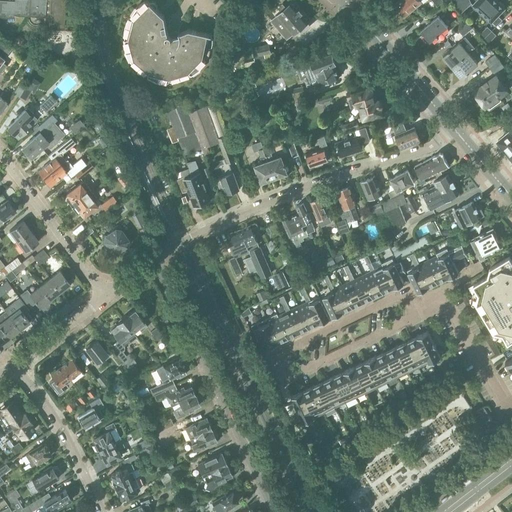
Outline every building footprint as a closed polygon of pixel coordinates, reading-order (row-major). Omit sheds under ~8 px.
[(0,0),(0,15),(13,17),(13,14),(44,16),(44,21),(48,21),(48,26),(63,27),(64,0),(0,0)] [(169,34),(168,34),(164,15),(148,0),(146,0),(137,6),(131,15),(133,17),(127,37),(125,38),(126,49),(131,59),(133,59),(148,73),(148,75),(158,80),(169,80),(170,78),(189,72),(191,74),(201,67),(206,57),(204,56),(210,33),(189,29),(180,32),(179,32),(176,31),(172,32),(170,35),(170,34),(169,34)] [(398,0),(400,3),(398,5),(404,13),(420,0),(421,0),(423,3),(426,0),(432,0),(437,6),(444,1),(443,0),(398,0)] [(469,0),(451,0),(461,12),(471,3),(469,0)] [(477,0),(473,5),(484,16),(485,15),(490,20),(489,21),(491,23),(492,22),(496,26),(503,20),(498,15),(505,8),(504,7),(505,6),(500,1),(499,2),(498,1),(496,0),(477,0)] [(278,28),(300,9),(299,9),(299,10),(292,2),(286,7),(283,4),(278,7),(281,11),(276,15),(277,15),(271,20),(272,21),(272,23),(275,26),(277,26),(278,28)] [(302,12),(300,9),(278,28),(282,32),(281,34),(284,37),(286,37),(287,38),(293,33),(293,34),(300,28),(303,32),(310,25),(307,22),(308,21),(301,13),(302,12)] [(429,41),(447,27),(438,16),(420,30),(429,41)] [(458,30),(463,36),(473,27),(467,21),(458,30)] [(483,39),(492,31),(487,26),(479,35),(483,39)] [(492,31),(483,39),(488,44),(496,35),(492,31)] [(0,62),(2,59),(10,49),(0,41),(0,62)] [(451,67),(468,53),(459,42),(443,56),(451,67)] [(253,55),(271,52),(269,45),(252,48),(253,55)] [(306,61),(303,52),(290,57),(294,66),(306,61)] [(309,77),(305,79),(308,88),(338,76),(333,63),(335,62),(331,52),(304,63),(309,77)] [(477,63),(468,53),(451,67),(461,77),(477,63)] [(490,67),(499,61),(495,54),(485,61),(490,67)] [(24,65),(28,61),(22,56),(18,61),(24,65)] [(504,67),(499,61),(490,67),(494,74),(504,67)] [(473,91),(485,108),(486,107),(487,108),(500,98),(499,97),(508,90),(496,74),(473,91)] [(26,86),(20,82),(13,93),(19,97),(26,86)] [(32,89),(26,86),(19,97),(26,100),(32,89)] [(295,102),(306,99),(303,86),(292,89),(295,102)] [(360,104),(374,100),(371,86),(346,93),(350,108),(359,105),(360,104)] [(319,103),(332,99),(330,92),(317,96),(319,103)] [(50,95),(40,105),(46,111),(56,101),(50,95)] [(360,104),(359,105),(362,113),(357,114),(359,120),(382,114),(380,108),(382,105),(381,100),(377,99),(374,100),(360,104)] [(226,162),(228,162),(233,159),(224,135),(226,134),(217,111),(217,101),(188,112),(184,102),(166,109),(167,111),(169,117),(173,126),(178,139),(184,155),(201,148),(207,146),(218,141),(224,158),(226,162)] [(12,134),(13,133),(18,138),(37,119),(32,115),(33,114),(27,108),(8,127),(8,128),(7,129),(12,134)] [(37,127),(41,132),(35,138),(34,136),(22,148),(31,158),(43,146),(42,145),(44,143),(48,146),(50,147),(56,141),(56,140),(58,138),(62,143),(67,140),(62,134),(53,123),(57,120),(51,114),(37,127)] [(396,132),(392,119),(380,122),(383,135),(396,132)] [(101,130),(106,126),(101,121),(97,125),(101,130)] [(357,121),(340,126),(342,132),(359,127),(357,121)] [(173,126),(168,128),(173,141),(178,139),(173,126)] [(396,134),(402,149),(420,141),(414,126),(396,134)] [(337,145),(336,145),(337,147),(337,146),(341,156),(361,150),(359,144),(369,140),(365,127),(358,129),(361,137),(357,138),(356,136),(336,142),(337,145)] [(511,128),(498,140),(506,151),(511,145),(511,128)] [(105,135),(101,138),(107,145),(110,143),(105,135)] [(306,154),(310,166),(327,160),(325,155),(329,153),(323,136),(317,139),(320,149),(306,154)] [(67,140),(62,143),(48,155),(48,156),(50,154),(53,159),(38,171),(44,178),(66,160),(60,153),(62,151),(62,152),(75,142),(70,137),(67,140)] [(297,157),(292,141),(287,143),(292,158),(297,157)] [(207,146),(201,148),(205,157),(211,155),(207,146)] [(281,156),(273,159),(271,153),(270,153),(268,146),(263,148),(274,178),(287,173),(281,156)] [(260,156),(262,163),(254,166),(261,183),(274,178),(263,148),(258,150),(258,151),(260,156)] [(412,171),(419,185),(431,180),(430,176),(435,173),(437,176),(441,173),(440,171),(449,166),(443,154),(443,153),(440,152),(440,153),(415,166),(416,169),(412,171)] [(71,167),(66,160),(44,178),(49,184),(66,170),(70,175),(85,162),(82,158),(71,167)] [(226,162),(224,158),(211,163),(216,177),(215,178),(219,188),(223,186),(226,193),(239,188),(232,172),(228,162),(226,162)] [(195,160),(187,162),(189,168),(202,202),(203,202),(205,203),(208,202),(209,199),(210,199),(200,172),(199,172),(195,160)] [(79,179),(94,167),(90,162),(75,174),(79,179)] [(209,166),(202,169),(205,179),(212,176),(209,166)] [(189,168),(181,171),(184,178),(178,180),(183,191),(188,189),(194,205),(195,205),(197,206),(200,205),(201,202),(202,202),(189,168)] [(407,170),(390,178),(398,194),(403,191),(402,188),(413,182),(407,170)] [(432,188),(436,195),(454,186),(455,186),(453,181),(452,182),(448,174),(434,181),(436,185),(432,188)] [(381,194),(374,176),(360,181),(368,199),(381,194)] [(71,207),(91,191),(83,180),(66,193),(69,198),(66,200),(71,207)] [(356,204),(349,186),(336,191),(342,208),(339,210),(342,220),(337,221),(341,233),(348,230),(345,221),(357,217),(353,205),(356,204)] [(458,193),(454,186),(436,195),(432,188),(428,190),(420,194),(421,196),(424,195),(430,208),(458,193)] [(397,194),(395,189),(388,192),(391,197),(397,194)] [(91,191),(71,207),(76,214),(80,211),(83,215),(100,202),(91,191)] [(391,197),(391,198),(369,207),(381,234),(406,222),(399,205),(405,202),(411,213),(419,208),(411,194),(405,197),(403,194),(404,193),(404,192),(397,194),(391,197)] [(105,210),(116,202),(112,196),(101,205),(105,210)] [(319,220),(321,226),(332,222),(321,197),(310,202),(318,220),(319,220)] [(0,205),(0,224),(16,211),(7,200),(0,205)] [(453,211),(460,226),(484,215),(481,209),(477,210),(476,207),(476,208),(472,201),(453,211)] [(298,213),(307,233),(311,231),(314,230),(303,203),(295,206),(298,213)] [(308,235),(307,233),(298,213),(289,217),(300,242),(304,240),(303,237),(308,235)] [(300,242),(289,217),(289,216),(282,219),(289,237),(292,236),(300,255),(305,253),(302,247),(300,242)] [(17,241),(30,231),(23,221),(9,231),(17,241)] [(240,229),(249,252),(251,256),(256,267),(262,265),(255,248),(259,247),(254,232),(257,230),(258,228),(257,224),(254,223),(246,226),(240,229)] [(105,235),(103,235),(101,237),(101,238),(102,240),(104,240),(111,250),(111,252),(112,254),(114,254),(116,253),(116,251),(126,245),(128,245),(130,243),(130,242),(129,239),(127,239),(120,229),(120,228),(118,226),(117,225),(115,227),(115,229),(105,235)] [(475,237),(470,239),(480,260),(480,261),(481,262),(486,259),(488,258),(486,255),(487,254),(502,246),(493,228),(475,237)] [(249,252),(240,229),(230,233),(233,239),(229,241),(235,256),(229,259),(236,274),(242,271),(236,257),(243,254),(249,252)] [(37,241),(30,231),(17,241),(24,251),(37,241)] [(428,234),(417,240),(421,248),(432,242),(428,234)] [(147,243),(148,243),(146,237),(139,240),(141,246),(147,243)] [(455,247),(460,258),(467,255),(461,244),(455,247)] [(447,248),(436,253),(448,278),(459,273),(453,261),(460,258),(455,247),(448,250),(447,248)] [(43,249),(33,256),(35,259),(39,264),(48,257),(43,249)] [(448,278),(436,253),(437,256),(427,260),(438,282),(448,278)] [(32,254),(22,262),(25,266),(35,259),(33,256),(32,254)] [(342,254),(334,258),(337,264),(345,260),(342,254)] [(256,267),(251,256),(244,259),(250,273),(257,270),(256,267)] [(511,261),(509,256),(490,268),(487,274),(473,284),(478,293),(476,302),(493,331),(502,333),(507,342),(511,339),(511,261)] [(382,263),(394,288),(404,283),(400,275),(406,272),(400,261),(395,264),(392,258),(382,263)] [(417,259),(413,260),(415,266),(407,270),(418,293),(428,288),(417,265),(419,264),(417,259)] [(427,260),(419,264),(417,265),(428,288),(428,287),(438,282),(427,260)] [(25,266),(22,262),(11,270),(14,274),(25,266)] [(371,262),(367,264),(371,271),(363,275),(373,297),(383,292),(373,270),(375,269),(371,262)] [(383,266),(375,269),(373,270),(383,292),(393,288),(394,288),(382,263),(381,263),(383,266)] [(285,285),(293,281),(287,268),(279,272),(285,285)] [(59,270),(49,277),(59,291),(69,283),(59,270)] [(351,281),(343,285),(353,307),(363,302),(353,280),(355,279),(351,272),(347,274),(351,281)] [(363,275),(355,279),(353,280),(363,302),(373,297),(363,275)] [(49,277),(39,285),(49,298),(59,291),(49,277)] [(1,284),(0,285),(0,296),(12,287),(6,280),(1,284)] [(331,282),(327,284),(328,287),(320,291),(333,317),(343,312),(332,290),(334,289),(331,282)] [(49,298),(39,285),(29,293),(39,306),(49,298)] [(343,285),(334,289),(332,290),(343,312),(343,311),(353,307),(343,285)] [(260,300),(267,297),(264,289),(257,293),(260,300)] [(307,302),(299,306),(309,328),(319,323),(319,324),(319,323),(309,301),(311,300),(307,293),(303,295),(307,302)] [(319,296),(311,300),(309,301),(319,323),(330,319),(319,296)] [(286,312),(278,316),(289,337),(299,333),(288,311),(290,310),(287,303),(283,305),(286,312)] [(299,306),(290,310),(288,311),(299,333),(309,328),(299,306)] [(20,329),(30,321),(19,308),(9,315),(20,329)] [(134,309),(122,318),(132,331),(137,327),(141,331),(147,326),(134,309)] [(289,337),(278,316),(277,313),(267,318),(279,343),(279,342),(289,337)] [(0,322),(0,324),(10,337),(20,329),(9,315),(0,322)] [(132,331),(122,318),(110,328),(118,339),(115,342),(115,343),(111,347),(127,368),(135,362),(129,353),(126,356),(122,352),(124,350),(124,346),(124,345),(128,342),(128,343),(137,337),(132,331)] [(279,343),(267,318),(256,323),(259,327),(253,330),(259,342),(265,340),(268,348),(279,343)] [(0,324),(0,343),(10,337),(0,324)] [(156,341),(162,336),(156,327),(150,332),(152,335),(151,335),(156,341)] [(428,330),(417,336),(430,361),(441,356),(436,347),(433,340),(428,330)] [(430,361),(417,336),(407,341),(419,366),(429,361),(429,362),(430,361)] [(107,353),(106,353),(95,339),(84,347),(95,362),(101,357),(103,359),(105,359),(109,356),(107,353)] [(419,366),(407,341),(396,346),(409,371),(419,366)] [(511,345),(502,352),(507,360),(505,362),(511,373),(511,345)] [(409,371),(396,346),(386,351),(398,376),(409,371)] [(376,355),(375,356),(388,381),(398,376),(386,351),(376,356),(376,355)] [(375,356),(365,360),(377,386),(388,381),(375,356)] [(185,374),(183,370),(181,365),(183,362),(181,358),(177,357),(155,368),(161,381),(162,380),(163,383),(172,378),(172,379),(175,377),(176,378),(185,374)] [(61,366),(70,379),(81,371),(72,358),(61,366)] [(377,386),(365,360),(365,361),(355,366),(355,365),(354,365),(367,391),(377,386)] [(133,373),(136,371),(137,370),(132,364),(131,365),(128,368),(133,374),(133,373)] [(354,365),(344,371),(356,396),(367,391),(354,365)] [(50,374),(54,379),(49,383),(59,395),(65,391),(61,386),(70,379),(61,366),(50,374)] [(356,396),(344,371),(334,376),(346,401),(356,396)] [(102,374),(96,378),(102,387),(108,382),(102,374)] [(334,376),(323,381),(335,406),(346,401),(334,376)] [(115,393),(124,388),(119,379),(110,384),(115,393)] [(323,381),(313,386),(325,411),(335,406),(323,381)] [(152,396),(154,395),(166,389),(163,383),(149,389),(152,396)] [(166,389),(154,395),(157,401),(166,397),(171,407),(180,402),(194,395),(195,392),(193,388),(190,387),(190,386),(182,389),(182,387),(177,389),(175,385),(166,389)] [(325,411),(313,386),(303,391),(303,390),(302,391),(314,416),(315,416),(325,411)] [(96,393),(92,388),(87,393),(91,397),(96,393)] [(314,416),(302,391),(291,396),(294,402),(303,419),(304,422),(314,416)] [(87,400),(82,394),(77,398),(82,404),(87,400)] [(197,398),(195,396),(194,395),(180,402),(182,408),(173,412),(176,418),(193,410),(191,408),(199,404),(198,404),(199,401),(197,398)] [(84,428),(103,417),(98,410),(103,407),(98,398),(89,404),(91,409),(77,416),(84,428)] [(0,428),(22,413),(12,400),(0,408),(0,427),(0,428)] [(65,406),(70,412),(77,406),(72,400),(65,406)] [(483,405),(475,411),(480,418),(488,412),(483,405)] [(29,424),(22,413),(0,428),(1,430),(3,432),(10,426),(15,433),(19,439),(32,430),(28,425),(29,424)] [(488,413),(479,419),(483,425),(482,425),(487,432),(491,437),(500,431),(496,425),(492,429),(487,422),(492,419),(488,413)] [(205,417),(187,426),(184,419),(173,425),(172,425),(175,432),(184,429),(189,439),(210,429),(211,426),(210,423),(207,422),(205,417)] [(158,423),(162,430),(172,425),(173,425),(170,418),(158,423)] [(93,446),(96,451),(99,450),(99,451),(113,444),(114,443),(120,438),(112,423),(104,427),(107,431),(93,438),(96,444),(93,446)] [(171,427),(153,436),(156,443),(174,434),(171,427)] [(210,429),(189,439),(194,451),(216,440),(214,437),(215,435),(214,432),(211,431),(210,429)] [(349,435),(339,440),(342,446),(352,441),(349,435)] [(141,441),(144,447),(153,442),(150,437),(141,441)] [(120,438),(114,443),(113,444),(99,451),(99,452),(96,453),(99,459),(102,458),(105,463),(121,456),(118,450),(125,446),(120,438)] [(145,447),(148,453),(156,448),(153,442),(145,447)] [(333,454),(343,449),(340,443),(330,448),(333,454)] [(29,462),(28,462),(30,466),(35,464),(50,455),(47,451),(48,448),(46,444),(41,444),(28,451),(29,452),(25,455),(29,462)] [(220,453),(197,464),(202,475),(225,464),(227,461),(225,458),(222,457),(220,453)] [(126,467),(125,467),(125,468),(110,475),(112,480),(112,481),(112,484),(114,486),(115,487),(134,479),(131,472),(133,471),(133,470),(134,470),(130,461),(129,458),(123,461),(126,467)] [(0,476),(10,468),(6,463),(0,467),(0,476)] [(225,464),(202,475),(202,476),(203,476),(206,483),(204,487),(209,489),(213,486),(214,484),(231,476),(229,473),(231,471),(229,467),(226,466),(225,464)] [(37,489),(56,478),(56,477),(59,472),(56,466),(51,467),(51,466),(31,478),(37,489)] [(176,466),(168,470),(172,479),(180,476),(176,466)] [(164,484),(172,479),(167,472),(159,477),(164,484)] [(134,479),(115,487),(115,488),(115,491),(118,493),(120,499),(136,493),(134,488),(137,487),(134,479)] [(168,489),(174,485),(171,480),(165,484),(168,489)] [(6,495),(12,504),(18,500),(16,497),(20,495),(16,489),(6,495)] [(63,489),(50,497),(48,492),(21,509),(22,511),(30,511),(43,504),(48,511),(71,498),(66,491),(65,492),(63,489)] [(223,511),(233,505),(232,504),(238,500),(237,499),(238,497),(236,493),(234,493),(232,491),(226,495),(225,494),(212,501),(218,511),(217,511),(223,511)] [(184,499),(187,506),(197,502),(194,495),(184,499)] [(140,502),(141,505),(130,510),(130,511),(151,511),(148,503),(150,502),(148,499),(140,502)]
